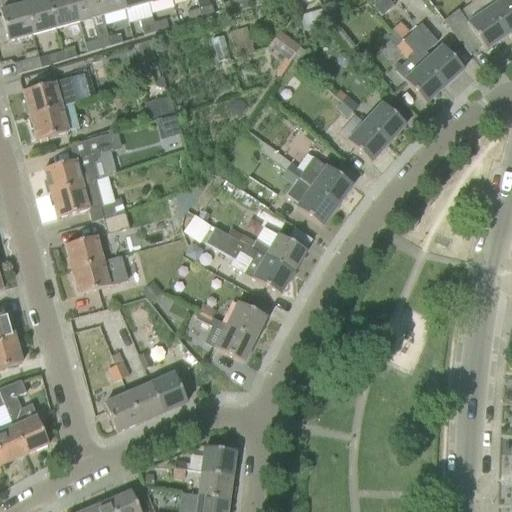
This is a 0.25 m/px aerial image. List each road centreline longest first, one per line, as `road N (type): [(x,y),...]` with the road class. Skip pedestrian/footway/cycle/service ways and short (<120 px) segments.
road 1 (residential): [(271,424),(306,330),(366,236),(485,104),(511,104)]
road 2 (residential): [(87,466),(0,147)]
road 3 (unclassified): [(472,511),(492,272),(511,190)]
road 4 (residential): [(87,466),(212,420),(271,424)]
